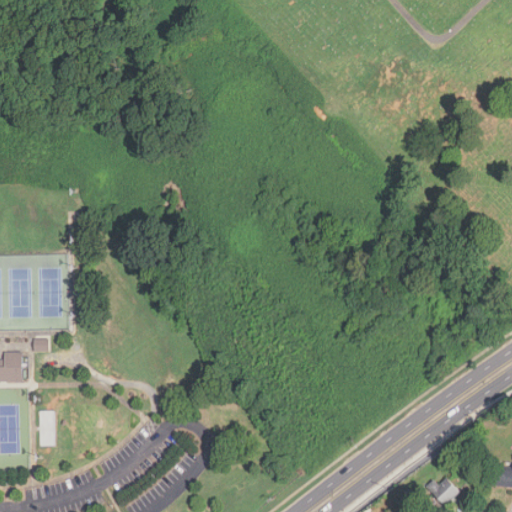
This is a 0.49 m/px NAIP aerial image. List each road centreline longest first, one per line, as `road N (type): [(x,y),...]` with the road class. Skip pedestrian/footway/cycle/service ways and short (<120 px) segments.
road 1 (primary): [(511,350),(295,511)]
road 2 (primary): [(328,511),(511,375)]
